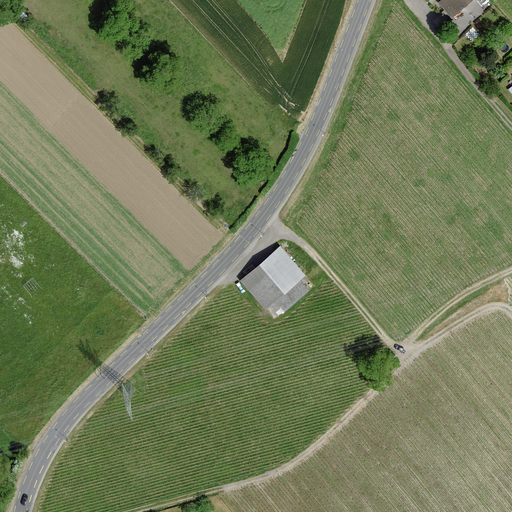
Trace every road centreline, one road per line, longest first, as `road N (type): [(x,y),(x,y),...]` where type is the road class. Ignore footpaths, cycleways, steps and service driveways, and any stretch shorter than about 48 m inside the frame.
road 1 (tertiary): [(364,0),(309,140),(277,195),(234,251),(63,422),(21,511)]
road 2 (track): [(511,311),(481,310),(402,360),(306,454),(278,471),(133,511)]
road 3 (track): [(511,271),(451,303),(402,360),(314,256),(262,216)]
road 4 (residential): [(413,0),(489,99)]
